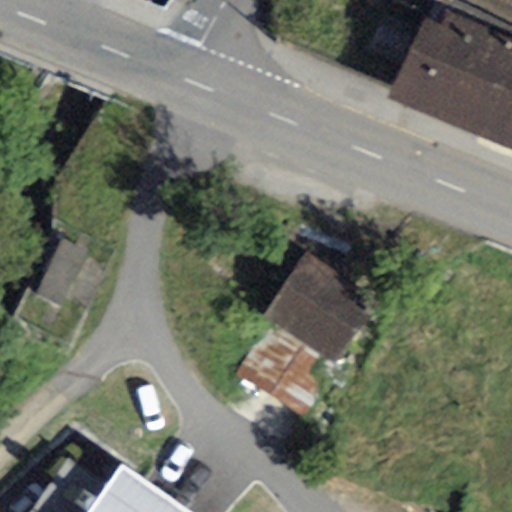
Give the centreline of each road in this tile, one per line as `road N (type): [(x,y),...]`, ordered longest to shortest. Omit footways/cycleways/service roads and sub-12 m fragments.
road 1 (primary): [(511,211),(176,77)]
road 2 (unclassified): [(145,326),(0,466)]
road 3 (primary): [(176,77),(39,22)]
